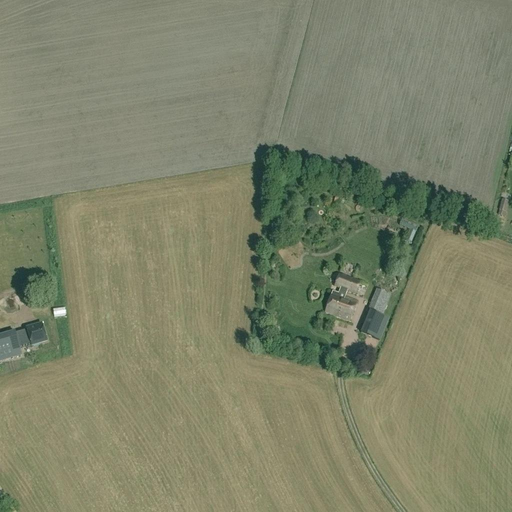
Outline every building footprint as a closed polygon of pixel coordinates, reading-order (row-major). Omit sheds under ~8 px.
[(355,294),(360,283),(339,275),(334,286),(343,289),(347,291),(355,294)] [(356,302),(345,298),(347,291),(343,289),(340,295),(332,292),(325,313),(349,321),(356,302)] [(368,308),(383,315),(391,295),(376,289),(368,308)] [(2,306),(7,324),(29,317),(25,305),(18,307),(17,301),(2,306)] [(370,311),(361,334),(372,338),(381,315),(370,311)] [(342,331),(344,324),(337,321),(334,328),(342,331)] [(0,361),(21,355),(18,344),(30,340),(31,346),(47,342),(42,324),(26,328),(27,332),(16,336),(14,332),(0,336),(0,361)]
